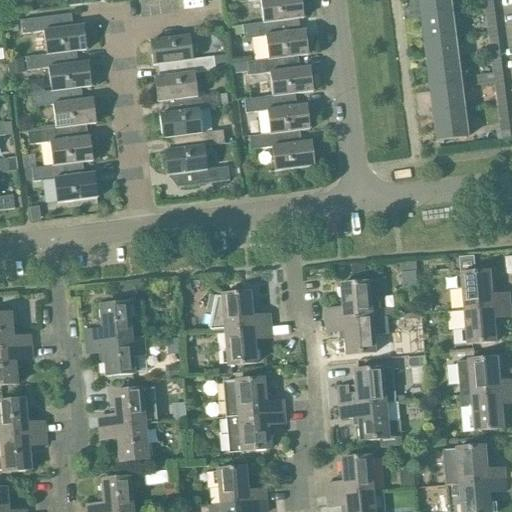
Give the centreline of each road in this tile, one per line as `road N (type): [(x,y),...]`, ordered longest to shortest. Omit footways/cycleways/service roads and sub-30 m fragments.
road 1 (residential): [(292,510),(304,427),(316,407),(311,335),(295,316),(288,213)]
road 2 (residential): [(142,232),(117,30),(216,17)]
road 3 (residential): [(57,511),(62,446),(76,427),(52,242)]
road 4 (residential): [(361,203),(331,0)]
road 5 (residential): [(511,187),(361,203)]
road 6 (residential): [(288,213),(142,232)]
